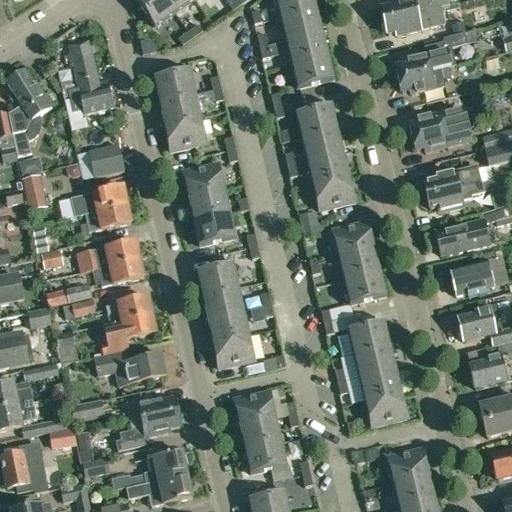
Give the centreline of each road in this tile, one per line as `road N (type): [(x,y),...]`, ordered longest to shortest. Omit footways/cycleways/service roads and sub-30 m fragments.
road 1 (residential): [(466,511),(344,0)]
road 2 (residential): [(228,511),(113,0)]
